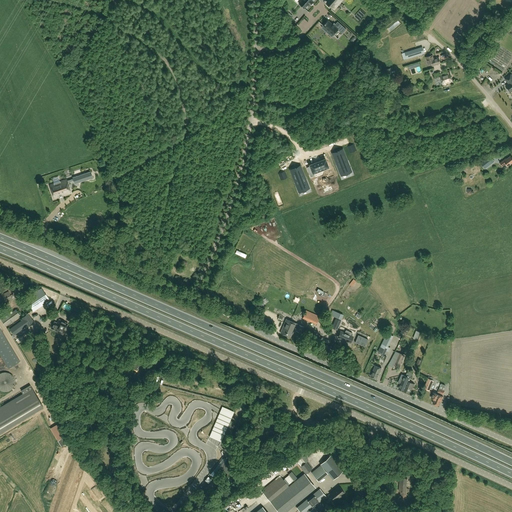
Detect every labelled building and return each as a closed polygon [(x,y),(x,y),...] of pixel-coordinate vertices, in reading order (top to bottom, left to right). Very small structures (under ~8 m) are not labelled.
[(301,0),(299,3),(304,8),(307,4),(309,6),(313,2),(311,0),(301,0)] [(342,34),(346,29),(338,22),(334,26),(328,20),(323,26),(324,26),(322,28),(326,31),(328,30),(334,35),(338,30),(342,34)] [(405,52),(401,53),(403,60),(407,59),(421,54),(419,48),(405,52)] [(441,63),(439,57),(434,59),(432,55),(425,57),(428,64),(431,63),(433,66),(441,63)] [(482,68),(475,75),(478,78),(485,71),(482,68)] [(453,82),(450,72),(439,76),(442,85),(453,82)] [(338,154),(334,156),(337,165),(338,164),(342,172),(349,170),(346,161),(347,161),(342,150),(338,152),(338,154)] [(508,166),(511,162),(511,157),(511,156),(506,159),(506,158),(500,163),(503,166),(506,163),(508,166)] [(61,178),(55,157),(50,158),(55,180),(61,178)] [(325,160),(310,165),(313,172),(327,167),(325,160)] [(295,168),(291,170),(295,181),(296,181),(299,189),(307,186),(303,178),(304,178),(301,169),(296,170),(295,168)] [(79,182),(93,178),(91,171),(72,177),(73,179),(67,181),(67,182),(73,180),(78,179),(79,182)] [(71,192),(66,179),(50,185),(54,198),(71,192)] [(40,307),(50,300),(44,292),(48,290),(46,287),(42,289),(41,288),(25,297),(33,312),(37,309),(38,311),(42,309),(40,307)] [(0,305),(13,299),(8,291),(0,295),(0,305)] [(280,294),(274,308),(291,316),(297,302),(280,294)] [(6,325),(20,314),(16,309),(2,320),(6,325)] [(316,324),(319,316),(305,310),(302,318),(316,324)] [(23,319),(9,329),(14,335),(27,325),(28,326),(34,322),(28,313),(22,318),(23,319)] [(51,329),(63,335),(65,330),(66,331),(67,330),(68,330),(68,329),(68,328),(68,327),(67,326),(69,324),(59,319),(57,323),(54,321),(51,329)] [(301,333),(304,326),(286,319),(280,332),(290,337),(293,329),(295,330),(301,333)] [(20,361),(1,330),(2,330),(0,326),(0,352),(9,368),(20,361)] [(350,342),(353,336),(340,331),(338,337),(350,342)] [(382,343),(378,351),(385,354),(386,351),(389,352),(391,348),(388,346),(393,336),(387,332),(382,344),(382,343)] [(365,346),(368,339),(358,335),(355,342),(365,346)] [(396,351),(391,359),(396,361),(400,354),(400,353),(396,351)] [(400,367),(405,356),(400,354),(396,361),(395,365),(400,367)] [(128,368),(140,373),(143,367),(144,368),(145,365),(134,360),(133,362),(131,362),(128,368)] [(203,377),(206,368),(201,365),(197,375),(203,377)] [(377,379),(382,368),(375,365),(371,377),(377,379)] [(410,382),(413,373),(408,371),(406,376),(402,374),(399,383),(399,382),(401,383),(398,389),(404,391),(407,385),(408,386),(409,382),(410,382)] [(0,392),(14,388),(10,376),(9,376),(8,372),(0,374),(0,392)] [(427,378),(423,389),(429,392),(433,381),(427,378)] [(415,384),(410,382),(409,382),(408,386),(407,385),(404,391),(409,393),(411,390),(412,390),(415,384)] [(212,397),(213,391),(203,390),(203,386),(185,383),(184,392),(212,397)] [(269,389),(266,387),(262,385),(258,395),(265,398),(269,389)] [(0,431),(42,406),(30,386),(21,392),(23,394),(0,407),(0,431)] [(439,405),(443,396),(433,392),(431,397),(434,399),(433,403),(439,405)] [(210,435),(210,436),(221,441),(222,440),(234,411),(232,411),(222,406),(220,411),(214,426),(212,431),(210,435)] [(231,433),(235,424),(233,423),(233,421),(231,420),(223,439),(221,442),(226,444),(231,433)] [(50,427),(61,445),(66,442),(63,436),(65,435),(58,423),(50,427)] [(302,452),(299,454),(301,457),(305,463),(306,462),(308,460),(302,452)] [(321,465),(311,472),(317,480),(318,481),(328,473),(333,480),(334,478),(343,471),(330,456),(320,464),(321,465)] [(210,482),(203,489),(209,494),(214,488),(213,488),(221,478),(223,480),(235,466),(238,463),(231,457),(228,460),(224,457),(213,470),(215,472),(217,474),(210,482)] [(301,457),(296,460),(298,462),(301,466),(305,463),(301,457)] [(289,469),(298,462),(296,460),(295,458),(286,465),(289,469)] [(312,469),(306,462),(305,463),(301,466),(300,466),(306,474),(312,469)] [(292,471),(296,477),(301,474),(297,468),(292,471)] [(278,511),(313,484),(304,473),(288,486),(281,476),(262,492),(278,511)] [(289,475),(284,479),(289,484),(293,480),(289,475)] [(406,491),(407,478),(400,477),(399,491),(401,491),(400,497),(405,497),(406,491)] [(335,500),(344,492),(339,486),(335,489),(336,490),(334,491),(333,491),(330,494),(335,500)] [(300,511),(307,511),(326,497),(319,489),(297,507),(300,511)] [(295,506),(306,497),(304,495),(294,505),(295,506)]
